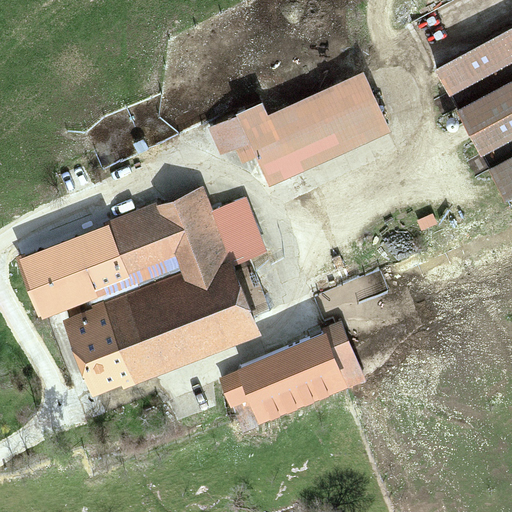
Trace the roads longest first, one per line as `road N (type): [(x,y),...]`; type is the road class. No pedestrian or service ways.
road 1 (track): [(380,29),(408,98),(413,142),(393,176),(373,189),(308,218),(280,210),(212,165),(191,162),(24,227),(0,252)]
road 2 (track): [(0,283),(51,384),(40,423),(0,453)]
